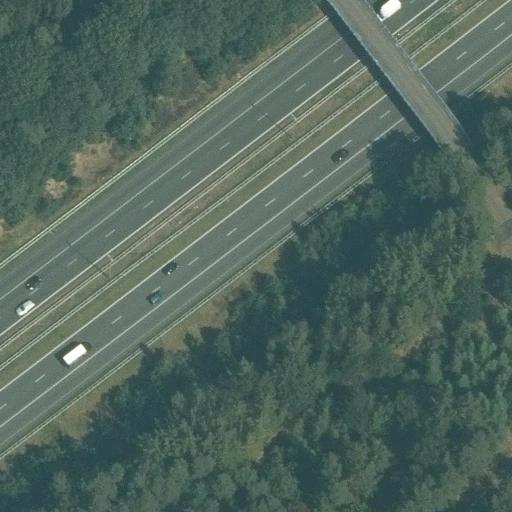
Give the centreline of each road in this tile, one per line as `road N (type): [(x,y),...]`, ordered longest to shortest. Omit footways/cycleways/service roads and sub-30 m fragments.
road 1 (motorway): [(0,406),(511,15)]
road 2 (motorway): [(401,0),(0,306)]
road 3 (unclassified): [(511,231),(337,0)]
